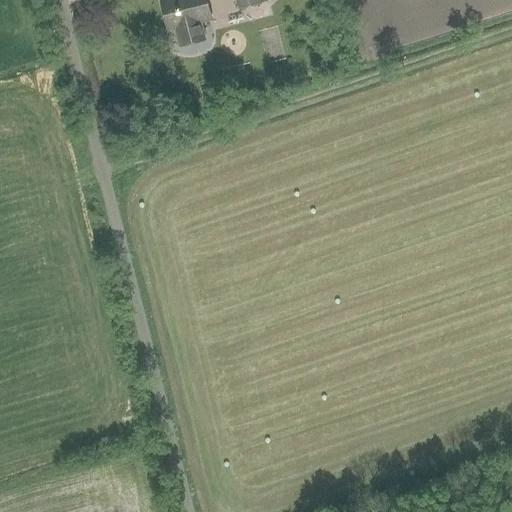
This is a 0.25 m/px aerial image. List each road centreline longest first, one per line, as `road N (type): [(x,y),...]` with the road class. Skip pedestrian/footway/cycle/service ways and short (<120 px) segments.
road 1 (unclassified): [(184,511),(55,0)]
road 2 (track): [(98,172),(511,33)]
